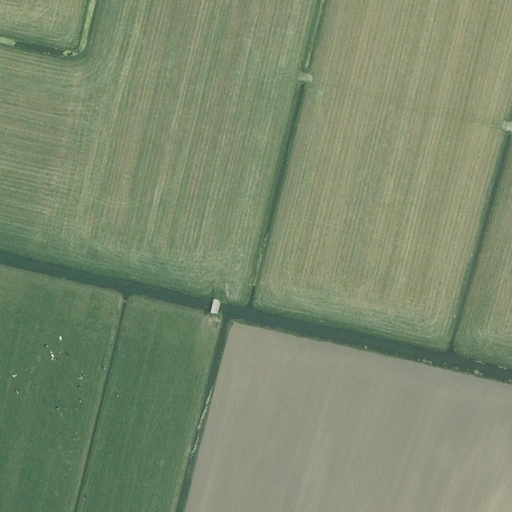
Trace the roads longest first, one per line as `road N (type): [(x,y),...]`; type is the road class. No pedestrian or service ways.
road 1 (track): [(214,318),(305,0)]
road 2 (track): [(214,318),(145,511)]
